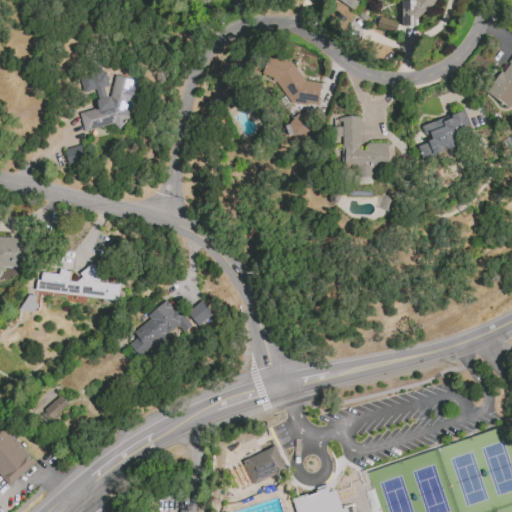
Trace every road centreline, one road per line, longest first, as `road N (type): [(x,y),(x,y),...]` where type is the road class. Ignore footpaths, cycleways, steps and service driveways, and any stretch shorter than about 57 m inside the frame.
road 1 (residential): [(164,216),(181,113),(212,39),(262,18),(286,22),(370,75),(404,80),(456,64),(485,0)]
road 2 (residential): [(277,383),(245,285),(199,235),(164,216),(0,181)]
road 3 (secondary): [(511,321),(461,345),(326,374)]
